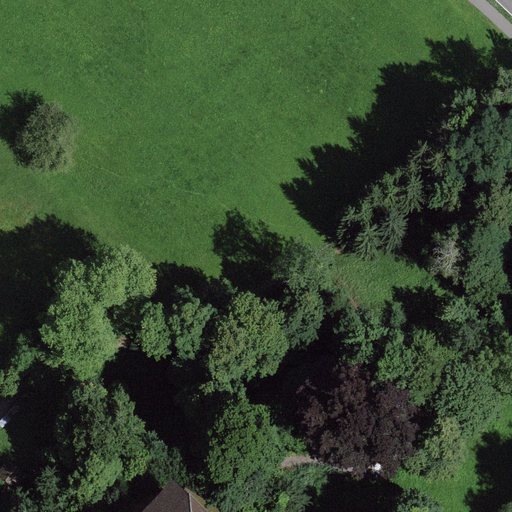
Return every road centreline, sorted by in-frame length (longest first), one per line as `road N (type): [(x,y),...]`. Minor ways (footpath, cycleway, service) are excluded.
road 1 (track): [(367,415),(299,454),(196,477),(165,472),(35,488),(12,511)]
road 2 (track): [(367,415),(430,376),(490,361),(511,365)]
